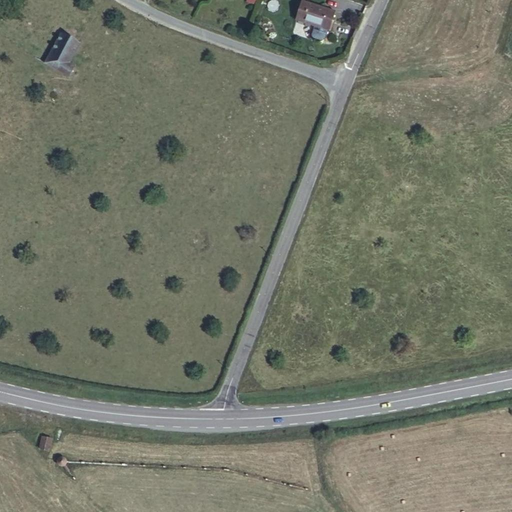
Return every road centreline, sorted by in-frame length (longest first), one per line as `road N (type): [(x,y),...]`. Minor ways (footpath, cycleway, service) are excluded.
road 1 (tertiary): [(220,419),(348,83)]
road 2 (primary): [(220,419),(368,405),(511,378)]
road 3 (residential): [(348,83),(127,0)]
road 4 (primary): [(0,391),(133,416),(220,419)]
